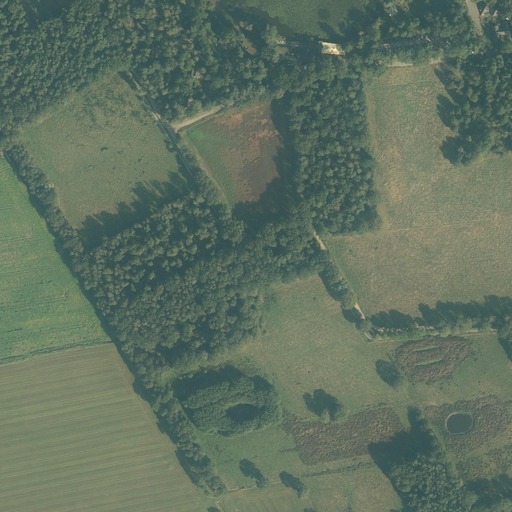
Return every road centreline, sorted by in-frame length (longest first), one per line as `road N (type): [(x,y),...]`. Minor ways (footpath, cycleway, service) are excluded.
road 1 (track): [(511,336),(494,322),(378,330),(361,316),(305,220)]
road 2 (track): [(305,220),(295,216),(252,242),(236,242),(169,128)]
road 3 (unclassified): [(511,51),(304,76)]
road 4 (track): [(169,128),(94,0)]
road 5 (track): [(304,76),(169,128)]
